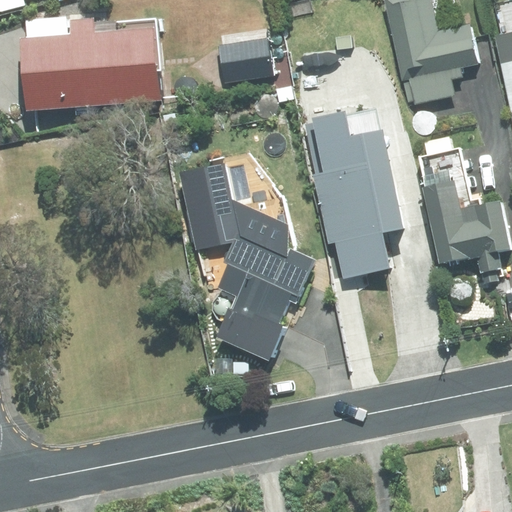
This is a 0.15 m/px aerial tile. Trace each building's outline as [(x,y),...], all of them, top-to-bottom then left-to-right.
[(0,0),(0,2),(3,13),(27,7),(24,0),(0,0)] [(465,78),(463,70),(482,66),(474,27),(440,35),(432,0),(388,0),(410,104),(416,102),(417,106),(456,98),(453,81),(465,78)] [(511,0),(483,0),(496,62),(503,61),(511,109),(511,0)] [(76,38),(27,41),(32,113),(167,103),(162,30),(98,35),(96,22),(75,24),(76,38)] [(272,43),(223,49),(227,85),(277,78),(272,43)] [(302,51),(301,79),(330,81),(332,53),(302,51)] [(428,157),(422,159),(430,190),(426,191),(444,265),(480,257),(487,286),(502,283),(501,278),(504,278),(503,272),(508,272),(504,254),(511,252),(511,233),(504,201),(485,206),(484,201),(475,203),(462,149),(455,151),(451,137),(424,144),(428,157)] [(314,152),(339,276),(374,269),(379,295),(399,291),(395,270),(413,266),(412,260),(415,260),(410,234),(425,230),(421,213),(406,216),(400,186),(396,187),(394,177),(355,184),(347,146),(314,152)] [(221,290),(227,292),(217,313),(231,319),(233,313),(259,325),(258,328),(271,334),(276,324),(282,327),(292,303),(300,306),(319,261),(294,250),(291,257),(243,235),(229,265),(231,267),(221,290)]
